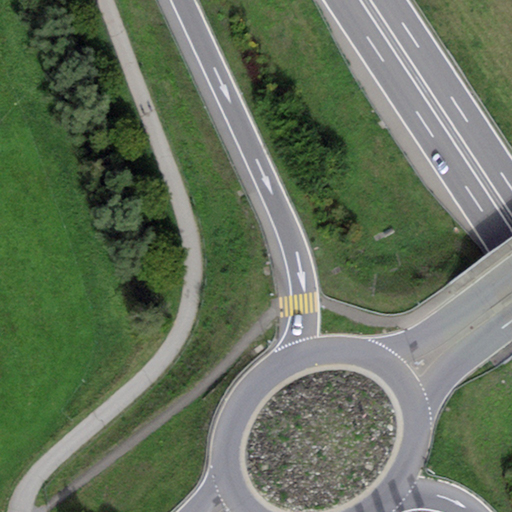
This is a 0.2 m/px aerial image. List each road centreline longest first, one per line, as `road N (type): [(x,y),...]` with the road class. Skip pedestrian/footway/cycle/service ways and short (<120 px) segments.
road 1 (track): [(105,0),(184,217),(192,291),(166,357),(54,456),(28,493),(27,511)]
road 2 (trunk): [(184,0),(293,244),(303,303),(300,354)]
road 3 (trunk): [(341,0),(511,258)]
road 4 (trunk): [(511,189),(386,0)]
road 5 (tertiary): [(300,354),(261,378),(231,421),(225,466),(240,503)]
road 6 (tertiary): [(398,375),(511,292)]
